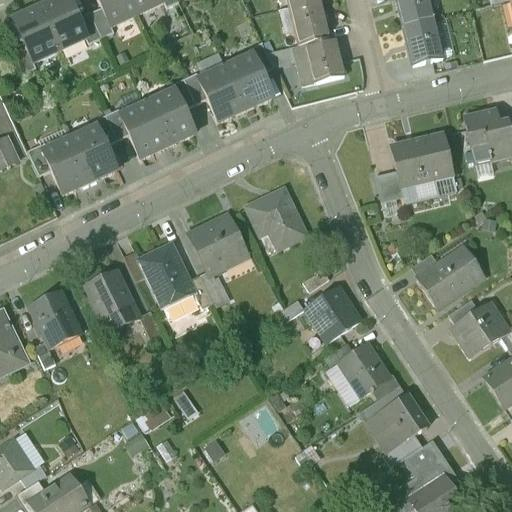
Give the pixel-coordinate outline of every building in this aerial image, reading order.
[(65,0),(38,13),(59,56),(85,44),(86,44),(76,24),(65,0)] [(127,0),(94,0),(100,13),(110,32),(111,32),(137,20),(127,0)] [(127,0),(137,20),(162,7),(163,7),(160,0),(127,0)] [(160,0),(163,7),(162,7),(166,13),(178,7),(174,0),(160,0)] [(286,0),(289,11),(319,4),(317,0),(286,0)] [(410,0),(402,2),(396,3),(402,31),(432,24),(426,0),(410,0)] [(319,4),(289,11),(296,38),(325,31),(319,4)] [(38,13),(11,26),(23,50),(32,69),(33,68),(59,56),(38,13)] [(113,38),(111,32),(110,32),(100,13),(89,19),(100,44),(113,38)] [(88,50),(100,44),(89,19),(76,24),(86,44),(85,44),(88,50)] [(432,24),(402,31),(409,58),(439,51),(432,24)] [(298,50),(304,49),(329,43),(325,31),(296,38),(298,50)] [(329,43),(304,49),(307,61),(337,54),(334,42),(329,43)] [(251,59),(260,79),(272,73),(260,47),(248,54),(250,59),(251,59)] [(32,69),(23,50),(11,55),(17,68),(23,80),(35,74),(33,68),(32,69)] [(442,63),(439,51),(409,58),(412,70),(442,63)] [(337,54),(307,61),(314,88),(343,81),(337,54)] [(250,59),(224,71),(244,115),(271,102),(260,79),(251,59),(250,59)] [(198,83),(197,84),(206,103),(217,127),(244,115),(224,71),(198,83)] [(183,84),(194,109),(206,103),(197,84),(198,83),(196,78),(183,84)] [(170,90),(172,95),(173,95),(183,115),(194,109),(183,84),(170,90)] [(172,95),(146,107),(166,151),(194,138),(183,115),(173,95),(172,95)] [(166,151),(146,107),(120,119),(119,120),(128,139),(139,163),(166,151)] [(117,114),(105,120),(116,145),(128,139),(119,120),(120,119),(117,114)] [(495,114),(462,122),(474,170),(511,160),(511,148),(507,127),(498,129),(495,114)] [(92,126),(95,131),(105,150),(116,145),(105,120),(92,126)] [(95,131),(68,143),(88,187),(116,174),(105,150),(95,131)] [(442,139),(390,152),(395,176),(399,192),(402,192),(451,180),(442,139)] [(0,144),(0,172),(18,165),(6,141),(0,144)] [(88,187),(68,143),(43,155),(41,156),(50,176),(61,199),(88,187)] [(50,176),(41,156),(43,155),(40,150),(27,156),(39,181),(50,176)] [(399,192),(395,176),(374,182),(383,221),(398,217),(395,204),(404,202),(402,192),(399,192)] [(283,194),(246,212),(255,231),(264,227),(277,254),(305,240),(283,194)] [(224,223),(191,239),(209,276),(210,277),(239,263),(231,245),(234,243),(224,223)] [(140,264),(138,265),(145,281),(162,315),(194,300),(188,286),(170,249),(140,264)] [(437,270),(417,283),(437,313),(484,282),(483,281),(479,284),(460,255),(464,252),(437,270)] [(135,286),(145,281),(138,265),(140,264),(135,255),(122,261),(135,286)] [(410,273),(417,283),(437,270),(430,260),(410,273)] [(328,284),(322,274),(301,288),(308,297),(328,284)] [(116,275),(83,291),(106,338),(139,322),(116,275)] [(209,276),(199,281),(212,308),(227,301),(217,283),(214,285),(210,277),(209,276)] [(212,308),(199,281),(188,286),(194,300),(202,314),(212,308)] [(360,326),(337,292),(303,315),(325,348),(360,326)] [(59,296),(27,312),(44,347),(48,354),(80,339),(59,296)] [(283,328),(303,315),(297,305),(276,319),(283,328)] [(448,321),(454,330),(477,315),(471,305),(448,321)] [(477,315),(454,330),(462,342),(459,345),(470,362),(507,338),(487,308),(477,315)] [(0,315),(0,380),(10,375),(8,370),(24,362),(1,315),(0,315)] [(149,317),(139,322),(151,348),(162,343),(149,317)] [(44,347),(33,352),(44,374),(55,368),(48,354),(44,347)] [(332,373),(338,369),(353,359),(347,349),(325,363),(332,373)] [(388,383),(366,350),(353,359),(338,369),(360,402),(388,383)] [(511,363),(484,382),(504,412),(511,406),(511,363)] [(405,401),(370,424),(390,454),(391,456),(413,441),(426,433),(405,401)] [(148,434),(171,419),(161,405),(139,420),(148,434)] [(421,453),(413,441),(391,456),(390,454),(381,461),(389,474),(402,466),(421,453)] [(402,466),(410,477),(441,457),(434,444),(421,453),(402,466)] [(13,445),(0,453),(0,491),(2,494),(19,483),(32,474),(13,445)] [(441,457),(410,477),(414,483),(391,499),(392,501),(397,498),(406,511),(463,511),(465,511),(445,480),(453,475),(441,457)] [(32,474),(19,483),(26,493),(37,486),(46,480),(39,470),(32,474)] [(43,495),(38,498),(27,506),(30,511),(86,511),(91,509),(70,478),(43,495)] [(43,495),(37,486),(26,493),(16,500),(23,511),(30,511),(27,506),(38,498),(43,495)]
